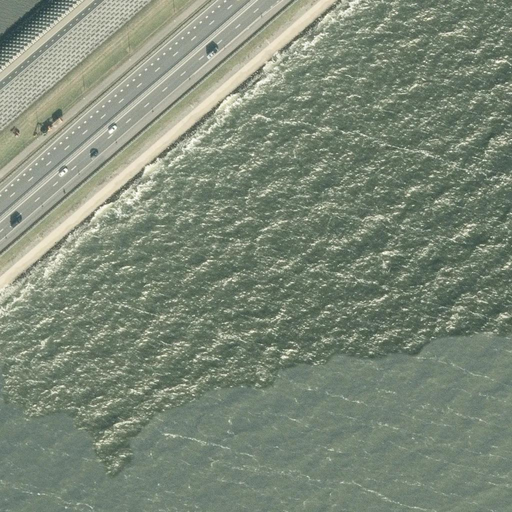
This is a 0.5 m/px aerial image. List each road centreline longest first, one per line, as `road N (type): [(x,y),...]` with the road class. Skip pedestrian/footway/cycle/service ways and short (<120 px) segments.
road 1 (motorway): [(0,228),(264,0)]
road 2 (motorway): [(234,0),(0,202)]
